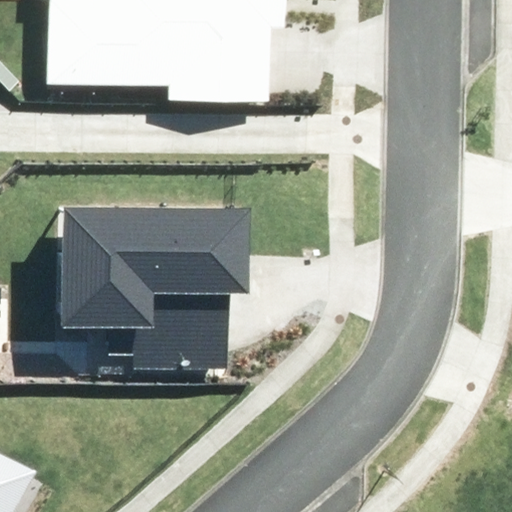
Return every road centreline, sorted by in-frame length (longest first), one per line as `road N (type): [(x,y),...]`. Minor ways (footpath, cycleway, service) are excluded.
road 1 (residential): [(416,194),(396,325),(370,404),(244,511)]
road 2 (residential): [(421,0),(416,194)]
